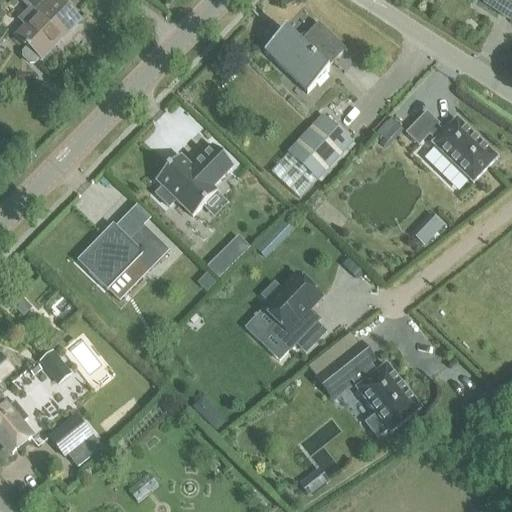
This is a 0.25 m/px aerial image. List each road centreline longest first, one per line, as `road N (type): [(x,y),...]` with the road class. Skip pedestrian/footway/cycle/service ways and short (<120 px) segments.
road 1 (tertiary): [(0,226),(220,0)]
road 2 (unclassified): [(511,96),(361,0)]
road 3 (residential): [(511,209),(391,305)]
